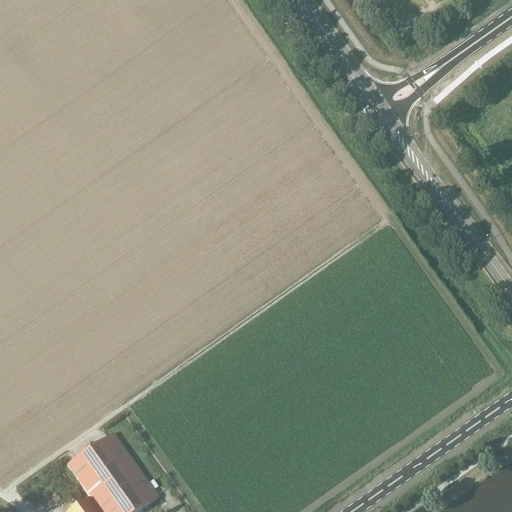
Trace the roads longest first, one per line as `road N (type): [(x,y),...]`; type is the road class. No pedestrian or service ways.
road 1 (primary): [(511,292),(384,117)]
road 2 (primary): [(351,511),(511,398)]
road 3 (primary): [(373,103),(301,0)]
